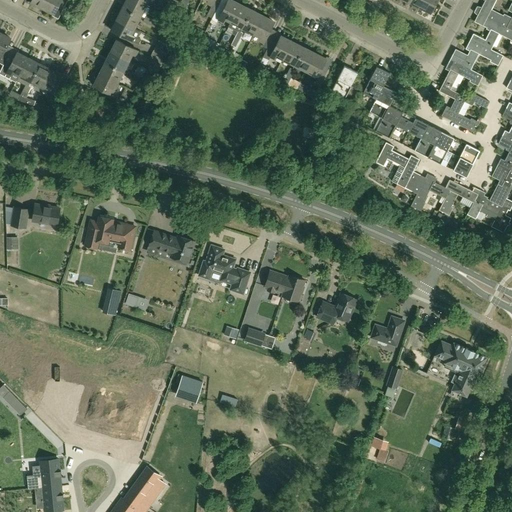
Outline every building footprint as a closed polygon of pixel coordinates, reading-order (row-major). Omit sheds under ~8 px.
[(65,5),(67,0),(46,0),(42,8),(54,14),(60,2),(65,5)] [(146,5),(135,0),(126,0),(122,8),(140,16),(146,5)] [(208,0),(207,2),(212,5),(210,8),(206,16),(211,19),(215,11),(217,7),(218,7),(221,0),(208,0)] [(231,22),(240,5),(230,0),(227,0),(223,10),(218,7),(217,7),(215,11),(211,19),(211,20),(217,23),(218,19),(223,21),(224,19),(230,22),(231,22)] [(430,13),(436,0),(422,0),(419,7),(430,13)] [(503,15),(491,9),(495,0),(484,0),(480,8),(476,8),(474,12),(478,14),(474,21),(482,25),(486,17),(507,27),(511,17),(504,13),(503,15)] [(251,10),(247,8),(240,5),(231,22),(230,22),(228,26),(238,31),(234,38),(239,40),(242,33),(240,32),(242,28),(251,10)] [(134,28),(140,16),(122,8),(117,19),(134,28)] [(253,33),(262,16),(251,10),(242,28),(253,33)] [(143,22),(149,24),(152,19),(146,16),(143,22)] [(268,33),(274,22),(262,16),(253,33),(260,37),(259,40),(263,42),(262,46),(267,48),(269,44),(269,45),(274,36),(268,33)] [(491,49),(498,33),(511,39),(510,41),(511,42),(511,30),(507,27),(486,17),(482,25),(490,29),(485,40),(473,33),(470,39),(490,49),(491,49)] [(131,34),(134,28),(117,19),(111,30),(131,41),(134,36),(131,34)] [(157,22),(152,19),(149,24),(154,27),(157,22)] [(5,49),(10,38),(0,32),(0,62),(4,65),(6,61),(10,52),(5,49)] [(205,46),(209,38),(203,35),(199,43),(205,46)] [(283,59),(292,42),(280,36),(274,47),(269,45),(269,44),(267,48),(263,57),(268,60),(270,56),(275,59),(277,56),(283,59)] [(239,40),(234,38),(231,45),(235,47),(239,40)] [(490,49),(470,39),(466,47),(470,49),(465,60),(452,53),(449,59),(470,70),(470,69),(478,54),(490,60),(489,61),(498,65),(502,56),(503,55),(491,49),(490,49)] [(134,55),(137,50),(117,40),(111,51),(128,60),(132,54),(134,55)] [(294,65),(303,48),(292,42),(283,59),(294,65)] [(155,47),(152,53),(164,59),(167,54),(155,47)] [(306,70),(314,53),(303,48),(294,65),(306,70)] [(123,72),(128,60),(111,51),(105,63),(123,72)] [(19,76),(28,58),(17,52),(11,64),(6,61),(4,65),(0,71),(0,73),(10,79),(13,72),(19,76)] [(153,68),(158,71),(164,59),(152,53),(149,58),(156,62),(153,68)] [(320,70),(326,59),(314,53),(306,70),(312,74),(311,77),(315,79),(314,83),(319,85),(325,73),(320,70)] [(31,81),(40,64),(28,58),(19,76),(31,81)] [(456,88),(452,86),(458,74),(470,80),(469,81),(477,85),(482,76),(482,75),(470,69),(470,70),(449,59),(445,67),(449,69),(441,85),(439,91),(451,97),(455,99),(458,93),(455,92),(456,88)] [(117,83),(123,72),(105,63),(99,74),(117,83)] [(28,86),(31,87),(33,88),(35,83),(42,87),(51,70),(40,64),(31,81),(28,86)] [(268,68),(259,64),(255,71),(254,73),(263,77),(264,76),(268,68)] [(344,99),(357,73),(344,66),(331,92),(344,99)] [(383,85),(389,73),(386,71),(376,66),(363,92),(376,99),(383,85)] [(286,75),(291,77),(295,70),(290,68),(286,75)] [(57,87),(62,75),(51,70),(42,87),(49,90),(47,93),(52,95),(50,99),(56,102),(62,89),(57,87)] [(126,77),(131,80),(134,74),(129,71),(126,77)] [(113,89),(117,83),(99,74),(94,86),(114,96),(116,91),(113,89)] [(134,74),(131,80),(137,82),(140,77),(134,74)] [(291,77),(286,75),(283,82),(287,84),(291,77)] [(23,90),(28,93),(31,87),(28,86),(25,84),(23,90)] [(396,92),(383,85),(376,99),(369,111),(382,118),(389,105),(396,92)] [(313,98),(316,92),(308,88),(305,94),(313,98)] [(26,98),(28,93),(23,90),(20,95),(26,98)] [(458,114),(466,98),(458,93),(455,99),(449,109),(445,107),(443,112),(441,116),(443,116),(469,130),(474,132),(479,122),(471,118),(470,120),(458,114)] [(473,94),(473,93),(469,100),(486,108),(489,102),(481,98),(473,94)] [(129,97),(121,94),(119,99),(127,102),(129,97)] [(395,125),(402,112),(389,105),(382,118),(376,131),(383,135),(389,138),(396,125),(395,125)] [(511,110),(506,108),(502,116),(511,121),(511,125),(509,132),(504,130),(502,136),(511,140),(511,110)] [(421,138),(427,124),(409,115),(402,112),(395,125),(396,125),(420,137),(421,138)] [(427,157),(440,131),(427,124),(421,138),(420,137),(414,150),(427,157)] [(440,164),(453,137),(440,131),(427,157),(440,164)] [(511,140),(502,136),(497,144),(509,150),(504,160),(500,158),(497,164),(510,170),(511,165),(511,140)] [(413,171),(419,159),(410,155),(408,159),(391,150),(393,146),(385,142),(375,162),(383,166),(387,159),(399,165),(391,181),(412,191),(420,175),(413,171)] [(452,170),(466,177),(478,153),(479,150),(475,149),(466,144),(452,170)] [(511,170),(510,170),(497,164),(491,176),(503,182),(501,186),(497,184),(489,199),(489,200),(501,206),(497,214),(494,220),(491,226),(503,233),(511,218),(505,215),(508,210),(509,211),(511,205),(511,201),(506,198),(511,185),(511,170)] [(437,184),(433,182),(435,178),(427,173),(425,177),(420,175),(412,191),(416,194),(410,206),(421,211),(425,203),(423,202),(429,190),(445,198),(449,190),(445,188),(437,184)] [(449,179),(445,188),(449,190),(445,198),(438,210),(449,215),(453,207),(451,206),(457,194),(473,202),(479,190),(474,187),(472,191),(449,179)] [(489,200),(489,199),(483,196),(485,193),(479,190),(473,202),(466,214),(475,218),(479,210),(487,214),(486,216),(494,220),(497,214),(501,206),(489,200)] [(60,208),(35,205),(33,220),(57,224),(60,208)] [(28,210),(14,207),(11,225),(25,227),(28,210)] [(441,221),(444,215),(439,212),(436,218),(441,221)] [(99,216),(98,222),(91,220),(85,246),(97,248),(99,241),(108,243),(108,240),(119,243),(119,247),(130,249),(135,226),(112,221),(113,219),(99,216)] [(178,235),(177,238),(154,230),(149,246),(172,253),(170,257),(176,258),(177,260),(180,261),(183,261),(188,262),(195,241),(178,235)] [(204,261),(199,275),(209,279),(212,270),(222,273),(220,280),(232,284),(230,289),(243,294),(250,272),(237,268),(236,272),(232,270),(235,259),(227,257),(227,258),(222,256),(224,249),(211,245),(206,261),(204,261)] [(289,277),(270,270),(265,286),(268,287),(267,290),(274,292),(275,289),(284,292),(282,296),(298,301),(300,294),(301,294),(304,286),(302,286),(305,280),(289,275),(289,277)] [(118,304),(121,291),(118,290),(116,298),(107,296),(106,301),(104,308),(112,310),(111,314),(115,315),(118,304)] [(356,299),(341,293),(335,307),(323,302),(317,316),(333,323),(336,316),(347,321),(356,299)] [(139,297),(128,294),(125,304),(135,308),(139,297)] [(396,345),(404,320),(392,316),(388,329),(375,325),(371,337),(396,345)] [(234,338),(236,331),(226,327),(224,335),(234,338)] [(265,332),(248,327),(244,340),(261,346),(265,332)] [(316,332),(307,328),(303,337),(313,341),(316,332)] [(477,377),(486,357),(473,351),(474,351),(466,347),(466,348),(453,342),(452,345),(441,340),(434,355),(445,360),(444,362),(446,363),(444,366),(451,370),(452,366),(462,370),(458,380),(456,379),(451,390),(466,396),(470,389),(472,390),(475,383),(472,382),(475,376),(477,377)] [(328,366),(320,363),(317,370),(325,374),(328,366)] [(387,395),(397,367),(392,366),(385,386),(386,386),(383,394),(387,395)] [(397,367),(387,395),(392,397),(395,388),(396,388),(403,369),(397,367)] [(202,382),(182,375),(177,392),(197,399),(202,382)] [(360,379),(352,376),(350,383),(358,386),(360,379)] [(10,390),(4,396),(21,413),(26,408),(10,390)] [(123,413),(126,393),(113,391),(110,411),(123,413)] [(455,428),(459,430),(458,433),(459,435),(463,437),(465,436),(466,432),(467,432),(471,421),(459,417),(455,428)] [(455,428),(445,425),(442,437),(451,440),(455,428)] [(244,449),(245,441),(235,440),(234,448),(244,449)] [(385,462),(389,451),(381,448),(377,459),(385,462)] [(41,475),(27,477),(28,489),(34,488),(42,487),(55,486),(54,479),(60,479),(60,476),(61,476),(61,475),(60,471),(61,471),(61,470),(59,470),(58,459),(40,461),(41,475)] [(128,492),(128,493),(148,507),(161,489),(155,484),(161,477),(155,472),(151,469),(147,467),(133,486),(128,492)] [(42,487),(34,488),(35,498),(43,498),(44,511),(63,509),(62,499),(64,499),(63,498),(63,499),(63,494),(62,494),(61,485),(55,486),(42,487)] [(121,498),(110,511),(144,511),(148,507),(128,493),(123,499),(121,498)]
